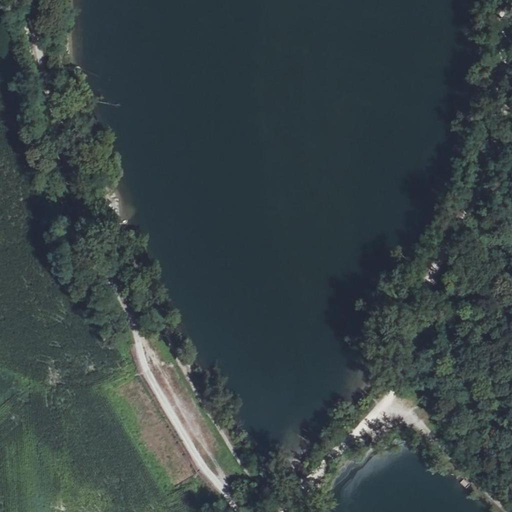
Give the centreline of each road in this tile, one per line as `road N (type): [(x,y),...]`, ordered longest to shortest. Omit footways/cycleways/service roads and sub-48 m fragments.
road 1 (track): [(287,511),(392,398),(429,275),(495,162),(504,118),(502,0)]
road 2 (track): [(29,0),(75,222),(155,390),(241,511)]
road 3 (track): [(505,511),(392,398)]
